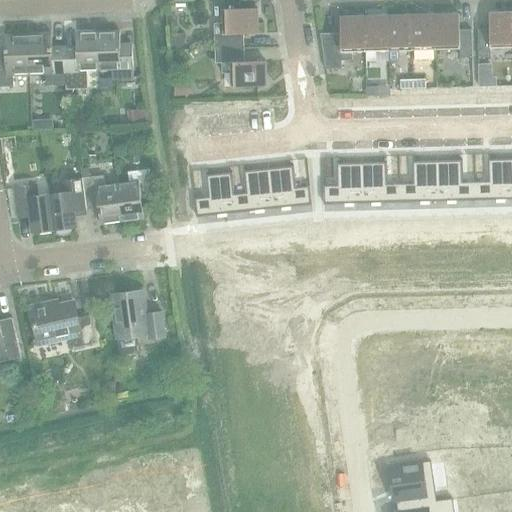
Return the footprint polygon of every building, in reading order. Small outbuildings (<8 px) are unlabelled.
[(214,24),(215,49),(244,48),(244,34),(258,34),(258,9),(222,9),(223,23),(214,24)] [(511,47),(511,12),(489,13),(490,29),(478,29),(479,57),(491,57),(491,48),(511,47)] [(459,14),(435,15),(436,50),(460,49),(460,58),(472,57),(472,29),(460,30),(459,14)] [(411,15),(388,16),(389,61),(399,61),(399,51),(413,50),(411,15)] [(435,15),(411,15),(413,50),(436,50),(435,15)] [(388,16),(364,17),(365,52),(367,52),(367,60),(377,60),(376,51),(389,51),(389,61),(388,16)] [(365,52),(364,17),(340,17),(341,33),(320,34),(326,69),(342,69),(342,61),(353,61),(352,52),(365,52)] [(64,54),(64,56),(66,85),(66,90),(88,89),(87,70),(99,70),(98,32),(76,33),(77,53),(64,54)] [(120,32),(98,32),(99,70),(112,70),(112,80),(134,79),(133,51),(121,52),(120,32)] [(51,34),(28,35),(29,75),(46,74),(46,86),(66,85),(64,56),(52,56),(51,34)] [(29,75),(28,35),(5,36),(6,58),(0,58),(0,87),(14,87),(13,75),(29,75)] [(244,48),(215,49),(215,63),(222,63),(222,74),(231,73),(231,88),(266,87),(266,61),(245,62),(244,48)] [(426,79),(413,80),(413,89),(426,88),(426,79)] [(413,80),(400,80),(401,89),(413,89),(413,80)] [(187,82),(174,82),(175,96),(188,96),(187,82)] [(367,96),(379,96),(379,87),(366,87),(367,96)] [(145,109),(127,111),(128,123),(146,122),(146,109),(145,109)] [(489,181),(476,182),(476,200),(511,199),(511,159),(488,160),(489,181)] [(462,160),(437,161),(438,201),(476,200),(476,182),(463,182),(462,160)] [(413,183),(400,184),(401,202),(438,201),(437,161),(412,162),(413,183)] [(387,162),(362,163),(363,203),(401,202),(400,184),(387,184),(387,162)] [(337,185),(324,186),(324,204),(363,203),(362,163),(337,164),(337,185)] [(294,166),(269,169),(273,209),(312,205),(310,186),(296,187),(294,166)] [(88,167),(81,168),(82,178),(90,177),(88,167)] [(129,182),(117,184),(122,221),(144,218),(141,199),(153,197),(150,169),(128,172),(129,182)] [(235,194),(233,194),(235,213),(273,209),(269,169),(244,171),(246,193),(235,194)] [(209,197),(195,198),(197,217),(235,213),(233,194),(235,194),(232,172),(206,175),(209,197)] [(82,178),(83,179),(86,206),(98,204),(101,224),(122,221),(117,184),(105,186),(104,175),(90,177),(82,178)] [(63,193),(50,195),(55,230),(58,230),(58,232),(60,234),(69,233),(71,230),(70,228),(77,227),(74,211),(86,209),(86,206),(83,179),(61,182),(63,193)] [(55,230),(50,195),(38,196),(36,185),(15,188),(19,218),(30,216),(32,233),(55,230)] [(143,291),(112,295),(117,338),(118,338),(120,351),(138,349),(136,336),(149,334),(149,340),(165,338),(162,312),(146,314),(143,291)] [(71,348),(95,343),(89,315),(78,318),(74,303),(52,308),(51,303),(30,308),(39,344),(69,338),(71,348)] [(0,362),(21,358),(12,318),(0,320),(0,362)] [(423,462),(387,467),(393,503),(397,502),(397,507),(437,501),(431,461),(423,462)] [(398,511),(397,511),(454,511),(453,499),(437,501),(397,507),(398,511)]
